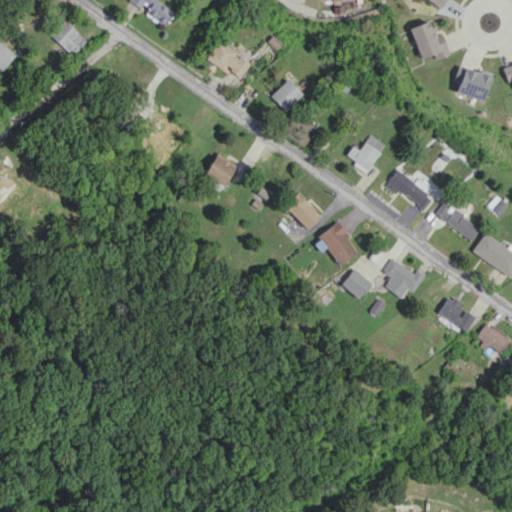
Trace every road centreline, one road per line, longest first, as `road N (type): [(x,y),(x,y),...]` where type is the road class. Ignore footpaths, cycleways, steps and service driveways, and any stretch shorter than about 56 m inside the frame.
road 1 (residential): [(80,0),(511,309)]
road 2 (residential): [(117,33),(0,126)]
